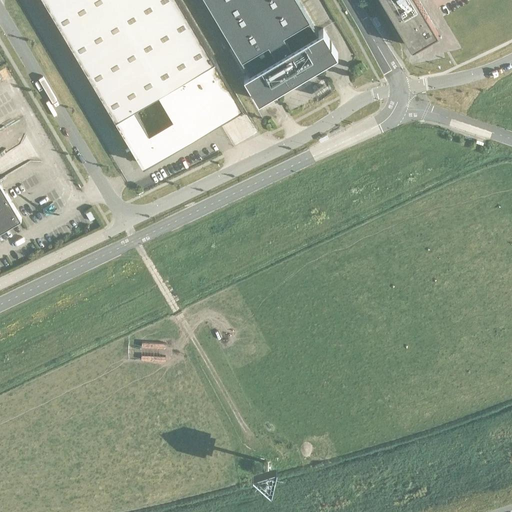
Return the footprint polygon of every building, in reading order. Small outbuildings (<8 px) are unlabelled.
[(172,151),(181,146),(181,145),(180,146),(178,143),(206,126),(243,104),(180,0),(46,0),(143,163),(171,147),(173,150),(172,151)] [(206,0),(235,48),(250,72),(249,72),(244,75),(259,100),(263,97),(262,95),(263,95),(266,99),(334,59),(331,54),(332,54),(333,56),(338,53),(323,28),(318,31),(318,32),(303,8),(304,7),(299,0),(206,0)] [(438,31),(427,13),(419,0),(384,0),(412,46),(422,40),(422,41),(423,41),(424,41),(425,41),(426,40),(426,39),(426,38),(438,31)] [(377,26),(380,24),(375,16),(372,18),(377,26)] [(0,230),(22,217),(0,181),(0,230)] [(91,208),(85,212),(90,220),(96,217),(91,208)]
